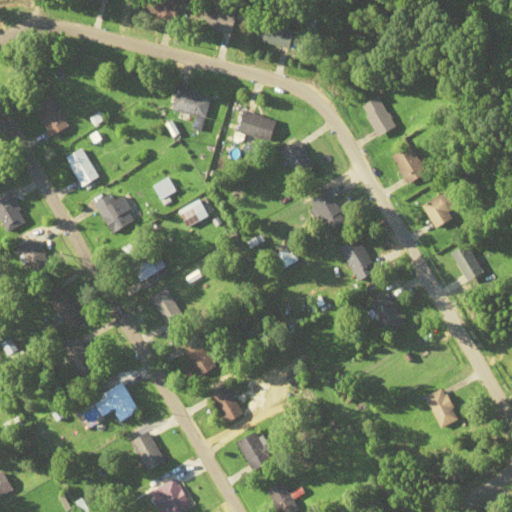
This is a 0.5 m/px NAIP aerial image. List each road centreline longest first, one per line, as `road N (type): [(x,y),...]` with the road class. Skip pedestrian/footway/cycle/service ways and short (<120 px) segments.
road 1 (residential): [(0,36),(44,24),(309,94),(332,115),(511,420)]
road 2 (residential): [(235,511),(0,117)]
